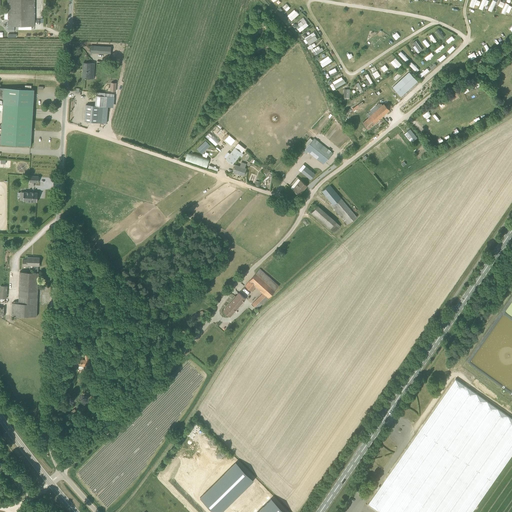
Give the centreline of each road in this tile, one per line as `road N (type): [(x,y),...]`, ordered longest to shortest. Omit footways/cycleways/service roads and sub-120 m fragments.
road 1 (unclassified): [(61,472),(197,337),(239,280),(290,232),(317,186),(436,90),(511,50)]
road 2 (unclassified): [(61,472),(50,391),(70,0)]
road 3 (primary): [(320,511),(511,230)]
road 4 (track): [(437,22),(350,74),(310,1),(430,20)]
road 5 (track): [(63,124),(304,207)]
road 6 (unknown): [(387,413),(401,441),(353,511)]
